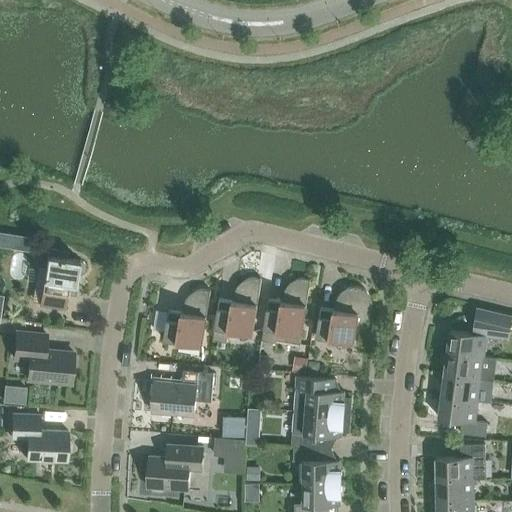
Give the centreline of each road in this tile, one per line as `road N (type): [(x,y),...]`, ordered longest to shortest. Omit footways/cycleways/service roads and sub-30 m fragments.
road 1 (residential): [(105,511),(121,268),(188,269),(253,234),(420,273)]
road 2 (residential): [(398,511),(404,368),(420,273)]
road 3 (unclassified): [(359,0),(310,18),(255,25),(163,0)]
